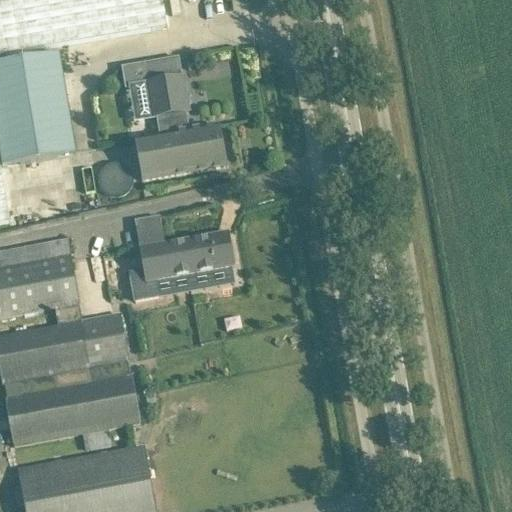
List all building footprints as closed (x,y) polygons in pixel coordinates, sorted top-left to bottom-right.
[(0,0),(0,226),(10,225),(0,165),(0,58),(168,30),(163,0),(0,0)] [(0,149),(4,169),(77,157),(60,56),(1,66),(0,60),(0,149)] [(146,65),(122,69),(124,84),(149,80),(146,65)] [(221,129),(190,134),(187,114),(189,114),(183,79),(149,85),(155,120),(157,119),(160,140),(137,145),(144,184),(228,169),(221,129)] [(100,173),(108,199),(133,190),(125,165),(100,173)] [(146,286),(148,298),(166,295),(164,282),(195,277),(216,273),(236,270),(230,235),(210,239),(165,246),(140,251),(146,286)] [(83,324),(80,307),(68,243),(49,246),(52,264),(0,273),(0,321),(56,312),(59,329),(0,339),(0,368),(4,388),(5,388),(7,402),(6,402),(15,449),(83,437),(86,455),(112,450),(108,432),(141,426),(132,379),(131,379),(129,365),(130,365),(121,317),(83,324)] [(26,511),(156,511),(145,450),(19,473),(26,511)]
